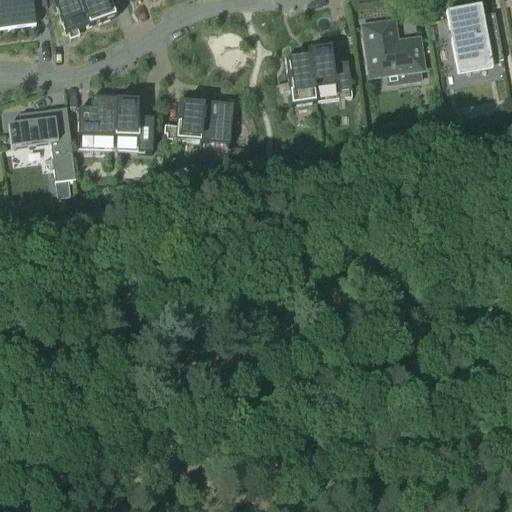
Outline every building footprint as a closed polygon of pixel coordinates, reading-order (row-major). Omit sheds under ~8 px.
[(0,0),(0,33),(7,33),(35,29),(32,12),(32,11),(36,11),(35,5),(44,3),(45,11),(46,11),(44,0),(0,0)] [(51,0),(65,38),(88,30),(77,0),(51,0)] [(116,20),(108,0),(77,0),(88,30),(116,20)] [(479,10),(445,16),(455,68),(501,60),(494,21),(482,24),(479,10)] [(392,26),(362,30),(369,81),(422,73),(417,43),(395,46),(392,26)] [(335,69),(332,49),(307,53),(308,59),(315,106),(351,101),(346,67),(335,69)] [(315,106),(308,59),(284,62),(290,109),(315,106)] [(114,142),(115,102),(90,101),(90,113),(77,112),(76,141),(114,142)] [(140,103),(115,102),(114,142),(136,143),(136,157),(151,157),(152,123),(139,123),(140,103)] [(199,146),(203,107),(178,105),(176,130),(166,130),(165,144),(198,146),(199,146)] [(227,163),(231,109),(203,107),(199,146),(198,146),(197,160),(227,163)] [(19,127),(7,129),(10,152),(49,147),(54,186),(74,184),(67,127),(55,128),(53,114),(18,118),(19,127)] [(68,200),(67,190),(55,192),(56,202),(68,200)]
